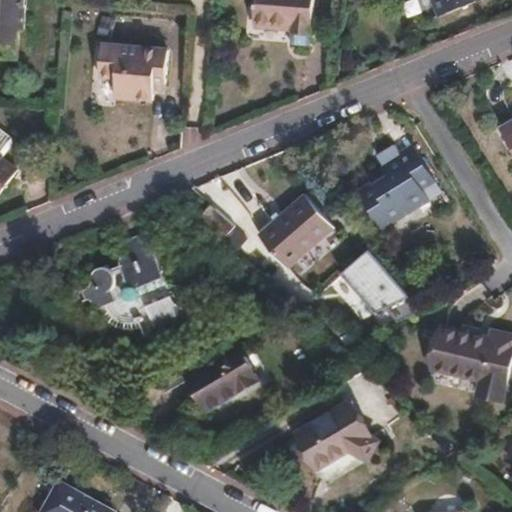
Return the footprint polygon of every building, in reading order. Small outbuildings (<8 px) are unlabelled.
[(0,0),(0,53),(21,55),(24,25),(31,26),(34,0),(0,0)] [(249,0),(247,24),(289,28),(289,36),(312,38),(314,0),(249,0)] [(437,15),(430,0),(412,0),(421,21),(437,15)] [(430,0),(437,15),(472,0),(430,0)] [(103,45),(101,77),(119,78),(117,100),(156,103),(158,86),(166,86),(169,51),(103,45)] [(0,144),(7,150),(16,138),(15,132),(3,123),(1,126),(0,125),(0,144)] [(0,193),(0,194),(17,172),(13,169),(17,163),(5,153),(7,150),(0,144),(0,193)] [(387,175),(360,191),(382,226),(430,198),(421,184),(432,177),(413,146),(381,165),(387,175)] [(313,199),(262,233),(285,266),(335,232),(313,199)] [(197,216),(220,236),(232,224),(210,203),(197,216)] [(92,276),(88,277),(112,299),(136,320),(145,318),(149,329),(162,336),(180,328),(188,330),(191,324),(199,321),(195,301),(191,302),(188,301),(184,299),(181,298),(179,294),(178,288),(176,286),(171,284),(171,278),(165,277),(145,227),(123,236),(126,243),(122,253),(124,258),(124,262),(117,265),(110,262),(105,261),(101,263),(98,266),(96,270),(94,275),(92,276)] [(332,282),(365,326),(409,293),(376,249),(332,282)] [(112,299),(88,277),(87,280),(92,293),(98,294),(102,299),(108,300),(110,306),(114,312),(122,317),(130,320),(136,320),(112,299)] [(441,329),(433,368),(480,379),(477,394),(502,399),(511,350),(511,335),(489,331),(488,339),(441,329)] [(247,341),(195,371),(216,406),(268,376),(247,341)] [(349,402),(297,432),(318,467),(352,448),(370,459),(381,442),(372,437),(349,402)] [(114,511),(58,482),(41,511),(114,511)]
